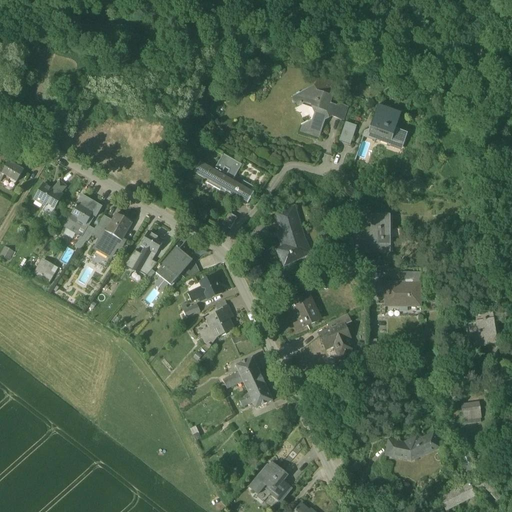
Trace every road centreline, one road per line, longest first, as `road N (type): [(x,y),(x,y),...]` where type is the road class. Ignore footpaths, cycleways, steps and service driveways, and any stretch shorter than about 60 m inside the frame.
road 1 (unclassified): [(356,511),(218,245),(0,121)]
road 2 (unknown): [(293,393),(351,365),(438,363)]
